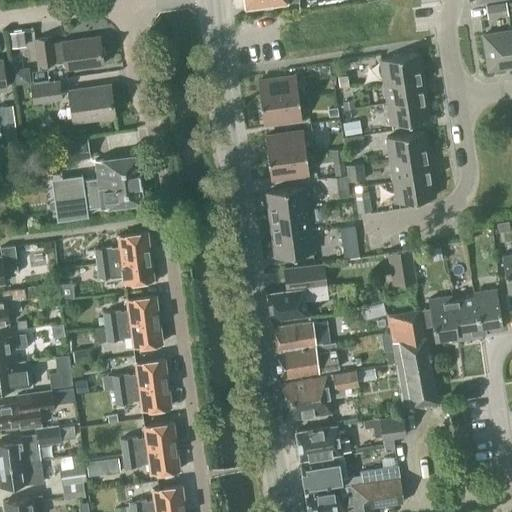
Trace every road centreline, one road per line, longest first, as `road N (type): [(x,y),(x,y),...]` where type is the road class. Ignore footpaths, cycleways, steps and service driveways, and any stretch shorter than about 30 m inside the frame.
road 1 (tertiary): [(281,511),(209,0)]
road 2 (residential): [(136,4),(129,36),(165,220),(205,511)]
road 3 (residential): [(360,227),(449,213),(466,184),(455,96)]
road 4 (residential): [(510,497),(492,361),(495,347),(511,337)]
road 5 (residential): [(136,4),(0,21)]
